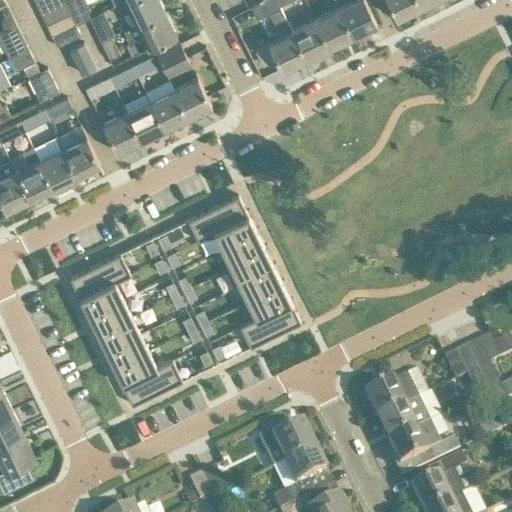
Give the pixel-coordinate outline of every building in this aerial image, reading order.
[(64,0),(39,0),(36,2),(42,13),(65,1),(65,0),(64,0)] [(87,10),(91,9),(86,0),(64,0),(65,0),(65,1),(71,12),(75,22),(76,23),(90,16),(87,10)] [(125,0),(137,23),(166,9),(161,0),(125,0)] [(277,0),(262,0),(251,6),(257,18),(270,12),(281,34),(268,41),(282,70),(306,58),(292,29),(280,4),(277,0)] [(377,23),(365,0),(350,0),(339,6),(353,35),(377,23)] [(388,0),(397,18),(421,6),(417,0),(388,0)] [(47,24),(71,12),(65,1),(42,13),(47,24)] [(329,46),(353,35),(339,6),(315,17),(329,46)] [(148,47),(177,33),(166,9),(137,23),(124,28),(129,39),(142,33),(148,47)] [(52,33),(75,22),(71,12),(47,24),(52,33)] [(101,40),(111,35),(102,17),(92,22),(101,40)] [(306,58),(329,46),(315,17),(292,29),(306,58)] [(81,33),(76,23),(75,22),(52,33),(57,45),(81,33)] [(9,56),(29,46),(17,23),(0,31),(0,44),(3,50),(6,48),(9,56)] [(101,40),(110,58),(120,53),(111,35),(101,40)] [(168,75),(173,73),(191,64),(180,40),(156,52),(168,75)] [(84,41),(70,48),(82,72),(96,65),(84,41)] [(40,70),(35,59),(29,46),(9,56),(16,69),(23,65),(28,76),(40,70)] [(138,74),(156,65),(151,54),(133,63),(138,74)] [(115,86),(138,74),(133,63),(109,75),(115,86)] [(40,100),(52,94),(60,90),(48,66),(40,70),(28,76),(40,100)] [(91,97),(115,86),(109,75),(85,87),(91,97)] [(174,87),(188,116),(212,104),(198,75),(174,87)] [(188,116),(174,87),(169,78),(146,90),(150,98),(164,127),(188,116)] [(49,118),(73,106),(68,95),(44,107),(49,118)] [(141,139),(164,127),(150,98),(127,110),(141,139)] [(0,119),(11,114),(6,104),(0,107),(0,119)] [(25,130),(49,118),(44,107),(19,119),(25,130)] [(117,151),(141,139),(127,110),(103,122),(117,151)] [(2,141),(25,130),(19,119),(0,128),(0,137),(3,143),(2,141)] [(99,164),(101,163),(86,134),(62,146),(76,174),(99,163),(99,164)] [(76,174),(62,146),(57,135),(34,146),(33,145),(53,186),(56,191),(69,185),(70,183),(68,179),(76,174)] [(30,197),(53,186),(33,145),(22,150),(28,162),(16,169),(30,197)] [(30,197),(16,169),(10,158),(0,163),(0,197),(3,205),(6,210),(7,209),(7,208),(30,197)] [(204,211),(188,218),(199,240),(214,232),(212,229),(248,212),(239,193),(204,211)] [(248,212),(212,229),(214,232),(221,247),(256,230),(248,212)] [(256,230),(221,247),(228,260),(230,265),(265,248),(256,230)] [(166,233),(158,237),(164,248),(171,244),(166,233)] [(153,239),(146,243),(151,254),(159,250),(153,239)] [(265,248),(230,265),(239,283),(274,266),(265,248)] [(175,250),(167,254),(172,265),(180,261),(175,250)] [(121,251),(70,276),(79,294),(114,277),(116,280),(131,273),(121,251)] [(162,256),(154,260),(160,271),(167,268),(162,256)] [(274,266),(239,283),(248,301),(283,284),(274,266)] [(186,274),(178,278),(184,289),(191,285),(186,274)] [(114,277),(79,294),(88,313),(123,295),(116,280),(114,277)] [(174,280),(166,284),(171,295),(179,291),(174,280)] [(283,284),(248,301),(255,316),(257,320),(292,302),(283,284)] [(191,285),(184,289),(189,300),(197,296),(191,285)] [(179,291),(171,295),(177,306),(184,302),(179,291)] [(123,295),(88,313),(97,331),(132,313),(123,295)] [(255,316),(240,324),(250,345),(274,334),(301,321),(292,302),(257,320),(255,316)] [(203,308),(195,312),(201,323),(208,319),(203,308)] [(132,313),(97,331),(106,349),(141,331),(133,316),(132,313)] [(190,315),(183,318),(188,329),(196,326),(190,315)] [(208,319),(201,323),(206,334),(214,330),(208,319)] [(196,326),(188,329),(194,340),(201,337),(196,326)] [(141,331),(106,349),(114,367),(150,349),(141,331)] [(511,342),(509,337),(494,344),(489,336),(476,342),(487,365),(490,364),(489,363),(511,351),(511,342)] [(489,393),(501,387),(490,364),(487,365),(476,342),(465,348),(488,394),(489,393)] [(220,343),(212,346),(218,358),(225,354),(220,343)] [(468,404),(488,394),(465,348),(455,353),(466,376),(456,381),(468,404)] [(150,349),(114,367),(123,385),(159,368),(156,362),(150,349)] [(207,349),(200,353),(205,364),(213,360),(207,349)] [(444,358),(456,381),(466,376),(455,353),(444,358)] [(159,368),(123,385),(132,403),(183,378),(172,354),(156,362),(159,368)] [(429,393),(426,388),(418,370),(365,395),(365,397),(367,396),(378,419),(419,399),(429,393)] [(0,414),(13,408),(1,384),(0,384),(0,414)] [(501,387),(489,393),(500,414),(511,408),(501,387)] [(389,442),(431,421),(419,399),(378,419),(389,442)] [(0,443),(24,432),(13,408),(0,414),(0,443)] [(496,410),(475,420),(484,437),(504,427),(496,410)] [(448,434),(447,431),(440,418),(431,422),(431,421),(389,442),(400,465),(399,465),(400,467),(412,461),(417,471),(460,450),(454,437),(439,444),(437,439),(448,434)] [(314,449),(311,442),(302,424),(285,433),(283,427),(258,439),(274,469),(314,449)] [(0,479),(4,489),(32,476),(25,461),(36,456),(24,432),(0,443),(0,456),(7,470),(0,473),(0,479)] [(292,504),(313,494),(307,482),(326,473),(314,449),(274,469),(292,504)] [(423,484),(411,490),(412,492),(413,491),(423,511),(429,511),(462,496),(473,490),(467,479),(456,484),(450,473),(467,465),(462,453),(436,465),(418,474),(423,484)] [(213,498),(223,493),(222,491),(225,489),(215,467),(201,474),(212,495),(213,498)] [(201,474),(189,480),(195,492),(185,497),(190,506),(199,501),(212,495),(201,474)] [(223,493),(213,498),(219,511),(224,511),(230,510),(233,502),(228,491),(223,493)] [(345,511),(338,498),(320,507),(313,494),(292,504),(284,508),(279,511),(345,511)] [(469,511),(462,496),(429,511),(469,511)]
